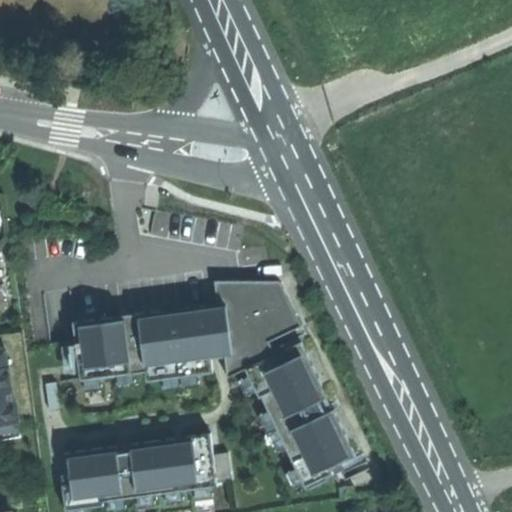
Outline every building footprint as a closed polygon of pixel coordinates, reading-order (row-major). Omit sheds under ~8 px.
[(214,282),(217,298),(217,292),(230,290),(229,290),(280,283),(280,282),(214,282)] [(217,298),(218,308),(225,356),(228,379),(246,370),(276,356),(270,343),(302,327),(280,283),(229,290),(230,290),(217,292),(217,298)] [(211,358),(225,356),(218,308),(173,315),(159,317),(158,312),(72,324),(75,346),(81,345),(82,352),(76,353),(80,382),(82,382),(134,375),(146,374),(147,383),(162,381),(199,376),(213,374),(211,358)] [(329,399),(302,343),(276,356),(246,370),(260,399),(263,398),(307,489),(334,475),(332,470),(358,458),(335,411),(313,421),(314,422),(309,424),(302,411),(307,408),(308,409),(329,399)] [(4,349),(0,349),(0,423),(17,421),(14,401),(12,401),(4,349)] [(135,384),(134,375),(82,382),(83,391),(135,384)] [(200,385),(199,376),(162,381),(163,390),(200,385)] [(56,384),(45,385),(49,413),(60,411),(56,384)] [(117,448),(64,456),(68,487),(62,487),(65,511),(81,511),(103,509),(103,505),(219,488),(219,485),(234,483),(230,455),(215,457),(211,435),(189,439),(193,467),(179,469),(175,441),(130,447),(135,475),(120,477),(117,448)]
